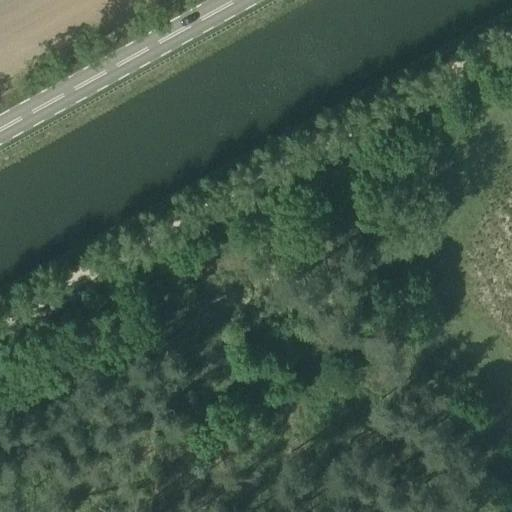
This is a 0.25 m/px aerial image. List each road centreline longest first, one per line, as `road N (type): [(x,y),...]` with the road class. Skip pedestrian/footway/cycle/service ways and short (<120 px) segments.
road 1 (track): [(0,318),(511,39)]
road 2 (secondary): [(0,130),(237,0)]
